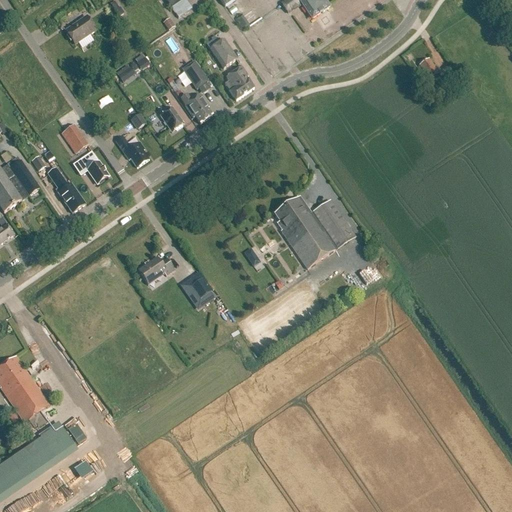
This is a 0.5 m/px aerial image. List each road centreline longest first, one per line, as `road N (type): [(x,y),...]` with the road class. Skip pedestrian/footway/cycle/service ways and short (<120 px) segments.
road 1 (tertiary): [(133,190),(286,84),(381,47),(420,0)]
road 2 (residential): [(133,190),(2,0)]
road 3 (tertiary): [(0,281),(133,190)]
